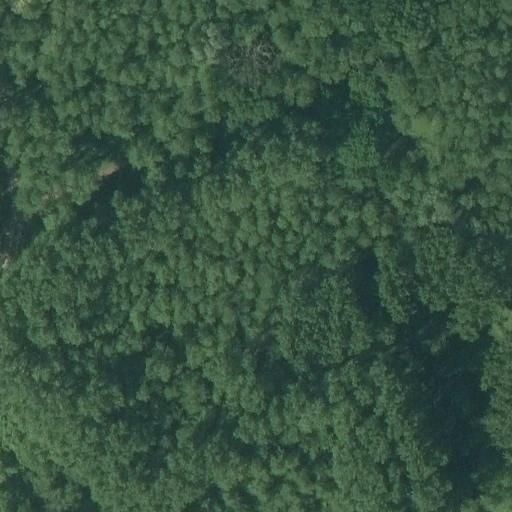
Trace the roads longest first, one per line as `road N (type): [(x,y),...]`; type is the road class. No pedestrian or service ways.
road 1 (track): [(484,0),(215,128),(17,204)]
road 2 (track): [(0,350),(156,511)]
road 3 (residential): [(0,61),(17,204),(13,244),(0,259)]
